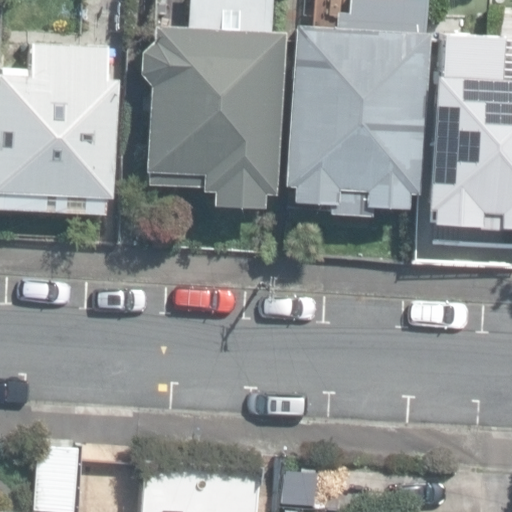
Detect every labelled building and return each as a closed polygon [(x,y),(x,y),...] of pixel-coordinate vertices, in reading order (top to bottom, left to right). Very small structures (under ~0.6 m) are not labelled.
[(208,204),(260,206),(261,192),(272,193),(280,30),(267,29),(267,0),(184,0),(184,24),(148,22),(148,37),(135,49),(134,70),(145,83),(141,168),(144,168),(143,181),(197,183),(197,188),(209,189),(208,204)] [(322,211),(371,213),(371,204),(407,206),(407,191),(419,192),(426,31),(422,31),(423,0),(345,0),(345,10),(332,9),(332,25),(289,23),(282,183),(289,183),(289,199),(323,200),(322,211)] [(501,226),(511,226),(511,78),(499,78),(501,35),(440,32),(437,72),(432,72),(425,207),(429,207),(428,220),(474,223),(475,226),(501,227),(501,226)] [(0,199),(102,205),(103,188),(109,189),(116,71),(101,71),(103,40),(29,35),(27,67),(0,65),(0,199)] [(28,507),(68,508),(72,444),(32,442),(28,507)]
